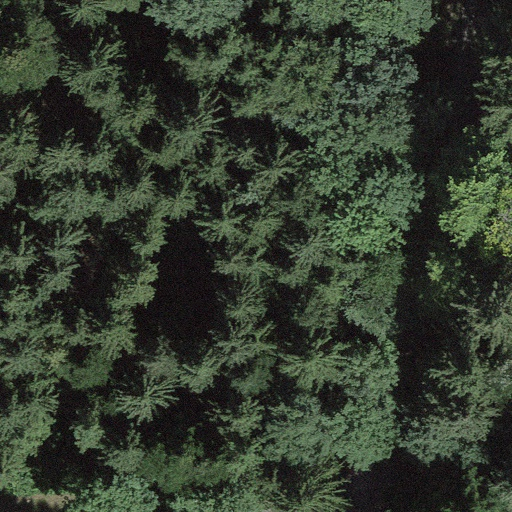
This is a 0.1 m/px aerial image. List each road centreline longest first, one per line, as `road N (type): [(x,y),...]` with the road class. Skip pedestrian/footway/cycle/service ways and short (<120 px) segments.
road 1 (track): [(449,0),(414,180),(376,511)]
road 2 (track): [(511,15),(414,180)]
road 3 (track): [(376,507),(237,511)]
